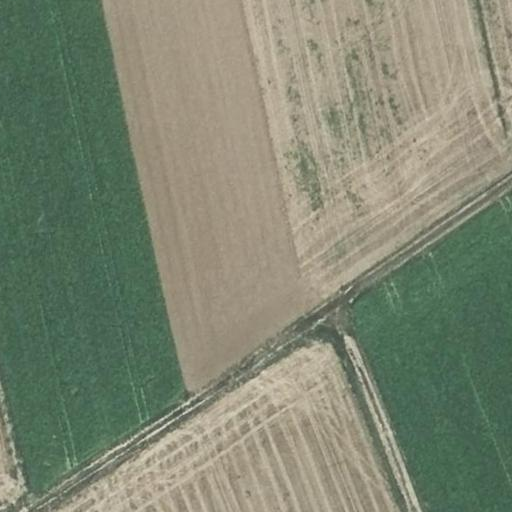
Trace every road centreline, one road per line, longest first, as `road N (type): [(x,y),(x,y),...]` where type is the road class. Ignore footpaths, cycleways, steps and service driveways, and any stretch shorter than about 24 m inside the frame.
road 1 (track): [(21,511),(345,304),(511,183)]
road 2 (track): [(422,511),(345,304)]
